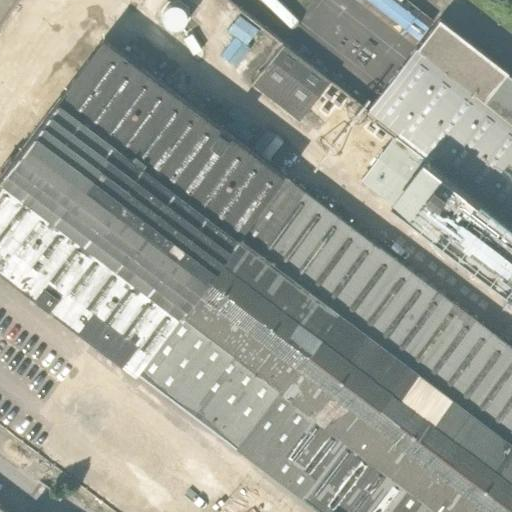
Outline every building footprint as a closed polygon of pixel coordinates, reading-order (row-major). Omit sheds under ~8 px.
[(229,0),(187,0),(217,22),(232,1),(229,0)] [(511,75),(439,19),(367,112),(395,134),(511,225),(511,75)] [(0,268),(323,511),(511,511),(511,346),(104,39),(0,176),(0,268)] [(331,82),(283,44),(251,83),(299,121),(331,82)] [(361,178),(407,215),(406,216),(410,218),(411,217),(511,293),(511,225),(395,134),(361,178)] [(0,511),(11,511),(0,503),(0,511)]
